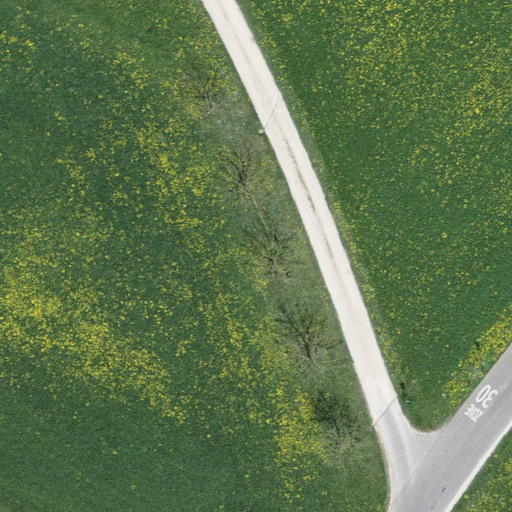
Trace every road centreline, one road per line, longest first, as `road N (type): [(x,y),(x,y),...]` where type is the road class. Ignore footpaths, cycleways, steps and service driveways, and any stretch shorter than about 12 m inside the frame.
road 1 (track): [(209,0),(297,189),(419,506)]
road 2 (unclassified): [(416,511),(511,391)]
